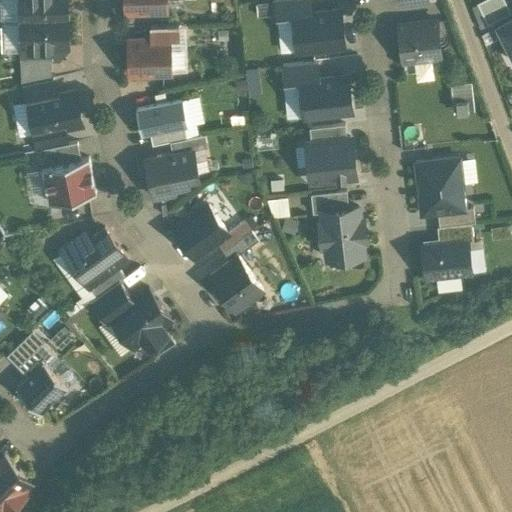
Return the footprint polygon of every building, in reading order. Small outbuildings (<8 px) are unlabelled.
[(20,0),(21,20),(67,18),(66,0),(20,0)] [(124,0),(125,13),(167,12),(167,0),(124,0)] [(309,0),(274,0),(277,18),(293,17),(293,15),(311,13),(309,0)] [(503,0),(483,0),(477,4),(487,25),(511,13),(503,0)] [(311,13),(293,15),(293,17),(297,51),(345,46),(341,10),(311,13)] [(511,17),(498,24),(511,51),(511,17)] [(67,18),(21,20),(22,50),(50,49),(68,49),(67,18)] [(437,21),(399,25),(403,60),(441,56),(437,21)] [(178,27),(150,28),(151,41),(170,40),(170,41),(179,41),(178,27)] [(151,41),(128,42),(129,75),(171,74),(170,41),(170,40),(151,41)] [(50,49),(22,50),(22,64),(51,63),(50,49)] [(68,49),(50,49),(51,63),(58,63),(68,49)] [(316,61),(282,65),(284,84),(300,82),(300,81),(318,79),(316,61)] [(51,63),(22,64),(23,85),(25,85),(51,79),(51,63)] [(252,95),(263,93),(258,68),(247,70),(252,95)] [(318,79),(300,81),(300,82),(304,116),(352,111),(348,75),(318,79)] [(51,79),(25,85),(28,101),(57,95),(53,79),(51,79)] [(474,82),(453,84),(455,114),(476,112),(474,82)] [(57,95),(28,101),(35,134),(63,128),(82,125),(75,91),(57,95)] [(183,100),(136,109),(141,135),(150,133),(184,126),(188,125),(183,100)] [(345,124),(309,128),(311,142),(347,138),(345,124)] [(184,126),(150,133),(152,145),(170,142),(187,138),(184,126)] [(63,128),(35,134),(38,150),(67,144),(63,128)] [(187,138),(170,142),(172,153),(193,149),(193,150),(208,147),(205,134),(187,138)] [(311,142),(307,142),(310,168),(316,167),(317,182),(355,177),(353,162),(354,162),(354,161),(353,161),(352,154),(353,154),(353,153),(352,153),(351,138),(347,138),(311,142)] [(67,144),(38,150),(42,168),(81,160),(77,142),(67,144)] [(172,153),(146,159),(154,197),(174,193),(173,187),(188,184),(187,178),(199,176),(193,150),(193,149),(172,153)] [(466,154),(415,159),(422,213),(470,208),(466,154)] [(81,160),(42,168),(49,203),(96,194),(89,158),(81,160)] [(347,190),(311,194),(313,213),(322,212),(322,211),(348,208),(347,190)] [(491,217),(492,205),(478,204),(477,217),(491,217)] [(216,242),(228,233),(206,205),(175,228),(196,257),(216,242)] [(348,208),(322,211),(322,212),(323,223),(319,224),(322,247),(326,247),(327,259),(364,255),(362,243),(366,242),(364,219),(360,219),(358,207),(348,208)] [(224,252),(252,231),(244,221),(228,233),(216,242),(223,252),(224,252)] [(511,228),(511,225),(493,227),(494,238),(511,236),(511,228)] [(62,250),(90,287),(118,266),(128,259),(105,229),(92,239),(86,232),(62,250)] [(224,252),(231,261),(238,255),(258,240),(252,231),(224,252)] [(471,237),(421,242),(424,275),(474,270),(471,237)] [(231,261),(210,276),(236,310),(264,289),(238,255),(231,261)] [(118,266),(90,287),(97,297),(119,281),(125,276),(118,266)] [(97,297),(92,301),(106,320),(111,317),(110,316),(133,299),(119,281),(97,297)] [(133,299),(110,316),(111,317),(132,346),(142,339),(148,347),(167,333),(161,325),(171,318),(149,288),(133,299)] [(18,367),(44,342),(32,330),(6,355),(18,367)] [(44,342),(18,367),(28,377),(43,361),(47,365),(57,355),(44,342)] [(28,377),(16,388),(41,413),(68,386),(47,365),(43,361),(28,377)] [(31,483),(5,456),(0,460),(0,511),(1,511),(2,511),(7,511),(27,492),(25,490),(31,483)]
